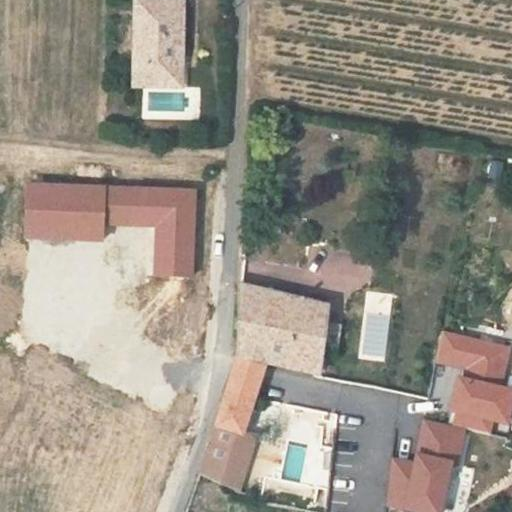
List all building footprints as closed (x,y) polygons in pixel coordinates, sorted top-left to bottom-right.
[(135,0),(135,83),(181,84),(181,0),(135,0)] [(190,278),(193,186),(19,182),(18,240),(99,242),(100,226),(146,227),(145,277),(190,278)] [(258,362),(337,379),(345,381),(349,353),(322,346),(327,299),(239,282),(237,355),(194,480),(221,487),(239,432),(236,431),(258,362)] [(387,457),(378,510),(391,511),(438,511),(453,429),(485,435),(487,425),(501,427),(508,386),(500,384),(507,343),(438,331),(433,364),(450,367),(441,422),(416,418),(409,460),(387,457)] [(239,432),(221,487),(240,490),(255,440),(239,432)]
